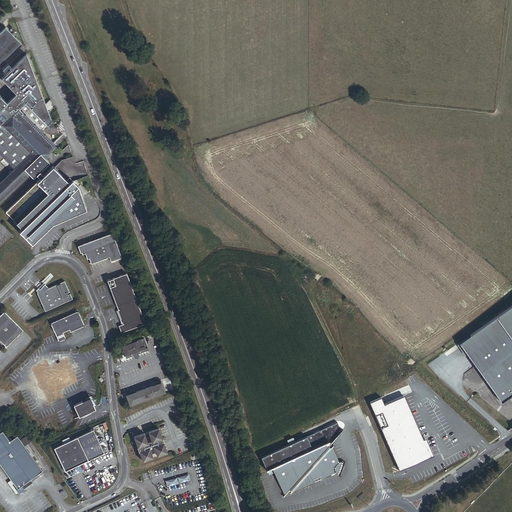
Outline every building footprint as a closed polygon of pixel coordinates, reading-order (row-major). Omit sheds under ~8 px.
[(0,62),(21,43),(6,27),(0,32),(0,62)] [(0,202),(29,174),(45,159),(56,148),(52,144),(37,128),(14,104),(21,98),(43,122),(47,117),(26,54),(1,79),(15,94),(7,103),(0,95),(0,130),(4,127),(21,143),(5,158),(7,159),(6,161),(10,165),(13,168),(14,167),(16,168),(0,183),(0,202)] [(37,128),(43,122),(21,98),(14,104),(37,128)] [(0,152),(5,158),(21,143),(4,127),(0,130),(0,152)] [(54,168),(45,159),(29,174),(38,182),(6,212),(23,230),(21,232),(34,245),(54,225),(88,210),(80,187),(75,181),(89,176),(84,161),(76,164),(73,157),(62,161),(54,168)] [(122,258),(113,234),(78,245),(81,252),(82,252),(83,254),(85,253),(87,259),(89,258),(91,264),(110,257),(111,262),(122,258)] [(107,282),(108,284),(118,312),(117,312),(120,320),(121,324),(122,324),(123,326),(119,327),(121,334),(132,330),(131,329),(143,325),(143,326),(146,325),(127,278),(126,274),(107,282)] [(73,301),(70,296),(67,297),(66,295),(69,294),(64,283),(59,285),(60,287),(58,287),(58,286),(49,290),(45,286),(40,291),(38,290),(36,292),(37,294),(37,295),(45,313),(73,301)] [(511,305),(459,343),(502,402),(511,394),(511,305)] [(85,327),(78,312),(50,325),(55,336),(59,343),(65,340),(63,334),(69,331),(70,334),(85,327)] [(22,332),(4,313),(0,316),(0,343),(5,349),(22,332)] [(143,352),(143,350),(145,349),(141,340),(122,347),(125,356),(126,359),(134,356),(134,357),(138,356),(137,354),(143,352)] [(75,381),(66,361),(48,369),(45,362),(32,368),(48,402),(61,396),(58,390),(75,381)] [(130,406),(165,393),(161,383),(126,396),(130,406)] [(424,439),(414,417),(404,394),(404,393),(384,402),(382,397),(370,402),(399,470),(407,467),(406,465),(425,457),(431,455),(430,453),(424,439)] [(78,419),(95,411),(89,399),(72,407),(78,419)] [(341,424),(315,436),(320,448),(336,441),(338,440),(345,432),(341,424)] [(167,455),(163,444),(162,444),(161,441),(162,440),(158,430),(148,433),(150,438),(146,440),(144,435),(134,438),(137,449),(138,449),(140,452),(139,452),(142,463),(153,460),(151,455),(155,453),(157,458),(167,455)] [(41,471),(15,436),(7,441),(0,431),(0,467),(14,487),(17,485),(19,487),(41,471)] [(103,454),(93,431),(53,448),(63,472),(103,454)] [(268,470),(273,468),(285,497),(341,473),(346,463),(336,441),(320,448),(315,436),(264,459),(268,470)] [(406,465),(407,467),(425,459),(431,456),(432,456),(433,455),(426,438),(424,439),(430,453),(431,455),(425,457),(406,465)] [(167,487),(191,482),(190,476),(166,480),(167,487)]
